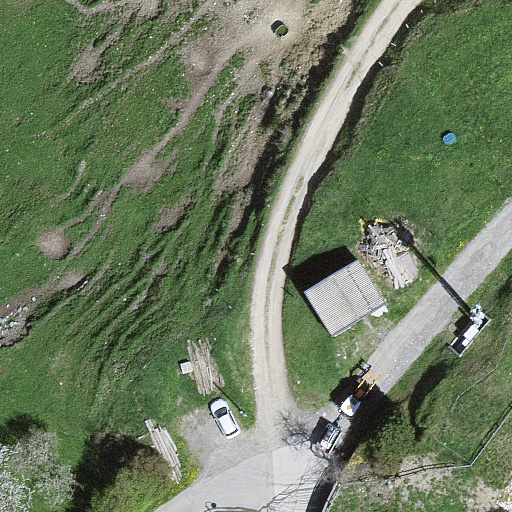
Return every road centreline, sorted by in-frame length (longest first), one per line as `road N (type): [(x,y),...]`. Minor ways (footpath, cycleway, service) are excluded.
road 1 (track): [(268,482),(273,248),(341,88),(401,0)]
road 2 (unclassified): [(267,511),(268,482),(511,208)]
